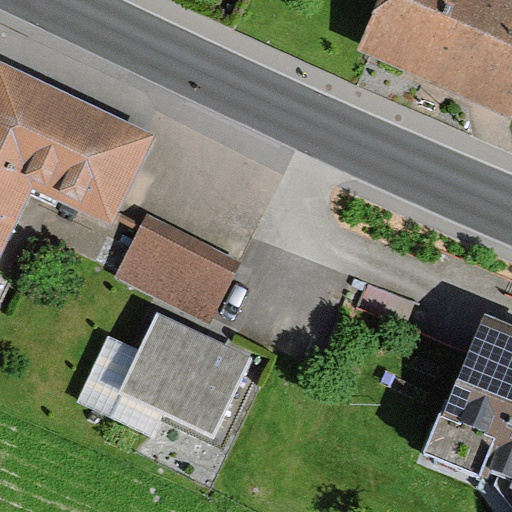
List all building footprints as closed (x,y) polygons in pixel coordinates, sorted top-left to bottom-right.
[(511,0),(379,0),(359,46),(511,113),(511,0)] [(0,63),(0,242),(25,189),(105,227),(149,134),(0,63)] [(148,200),(111,277),(207,322),(243,245),(148,200)] [(217,432),(253,357),(159,313),(123,387),(217,432)] [(511,326),(480,314),(419,453),(511,486),(511,326)]
